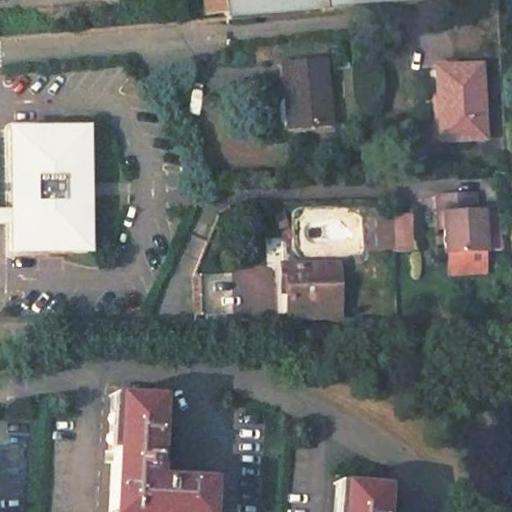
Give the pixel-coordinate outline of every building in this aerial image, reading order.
[(200,0),(202,13),(220,9),(219,0),(200,0)] [(219,0),(220,9),(222,21),(227,20),(472,0),(219,0)] [(324,62),(279,67),(283,102),(292,101),(294,132),(331,128),(324,62)] [(483,67),(436,68),(438,117),(447,115),(448,142),(487,141),(483,67)] [(292,101),(283,102),(287,132),(294,132),(292,101)] [(86,129),(4,129),(5,253),(87,252),(86,190),(86,129)] [(476,197),(438,199),(439,217),(445,216),(447,238),(448,256),(488,254),(486,213),(477,214),(476,197)] [(389,249),(388,218),(373,219),(374,249),(389,249)] [(349,260),(290,259),(290,317),(348,318),(349,260)] [(226,275),(193,275),(193,315),(226,314),(226,275)] [(168,404),(124,401),(116,511),(214,511),(216,489),(162,486),(168,404)] [(386,511),(388,486),(344,483),(342,511),(386,511)]
